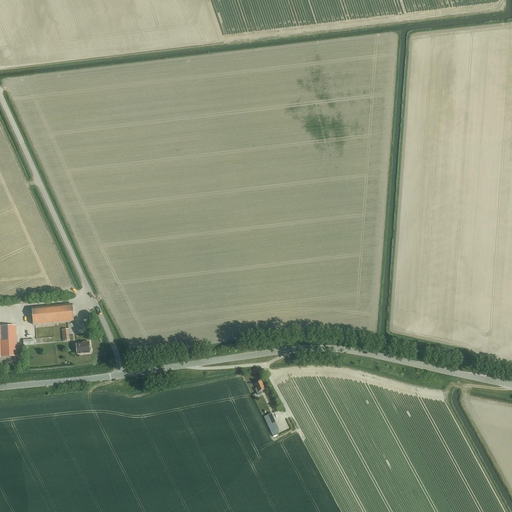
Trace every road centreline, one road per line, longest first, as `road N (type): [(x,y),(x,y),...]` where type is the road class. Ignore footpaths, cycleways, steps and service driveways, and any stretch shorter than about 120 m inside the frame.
road 1 (tertiary): [(511,385),(319,348),(120,375)]
road 2 (unclassified): [(120,375),(0,95)]
road 3 (tertiary): [(0,387),(120,375)]
